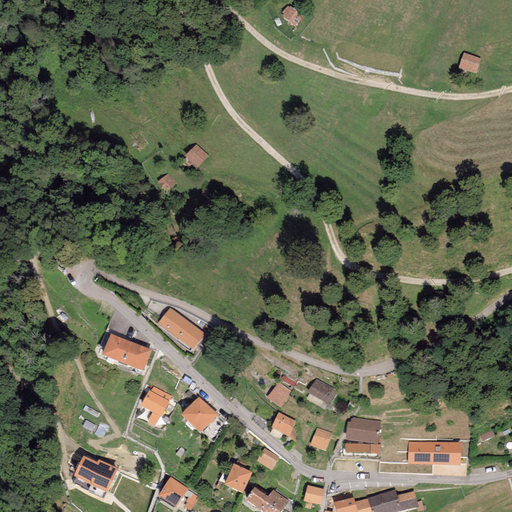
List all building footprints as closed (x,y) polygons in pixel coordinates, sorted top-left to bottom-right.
[(303,16),(291,6),(283,16),(295,26),(303,16)] [(480,59),(464,54),(459,71),(475,76),(480,59)] [(209,156),(195,145),(184,159),(198,170),(209,156)] [(177,184),(168,174),(158,184),(167,193),(177,184)] [(206,335),(170,309),(157,326),(194,353),(206,335)] [(152,352),(111,336),(102,359),(143,375),(152,352)] [(334,389),(316,379),(307,394),(325,404),(334,389)] [(292,392),(278,383),(267,400),(280,409),(292,392)] [(169,403),(150,393),(142,408),(161,418),(169,403)] [(218,417),(199,399),(181,419),(200,436),(218,417)] [(295,424),(280,414),(269,431),(284,441),(295,424)] [(350,423),(348,423),(345,442),(379,445),(382,421),(353,418),(353,420),(351,419),(350,423)] [(332,434),(317,428),(310,446),(325,452),(332,434)] [(460,446),(418,444),(417,465),(459,466),(460,446)] [(380,447),(345,445),(345,455),(380,456),(380,447)] [(281,456),(265,447),(255,463),(271,473),(281,456)] [(118,471),(100,462),(98,466),(84,459),(74,479),(107,494),(118,471)] [(253,474),(234,466),(224,488),(243,496),(253,474)] [(199,496),(171,479),(159,500),(175,509),(185,496),(188,498),(186,502),(187,504),(185,509),(190,511),(199,496)] [(263,491),(256,487),(245,503),(259,511),(280,511),(288,502),(273,491),(268,499),(260,494),(263,491)] [(324,491),(307,487),(304,503),(320,506),(324,491)] [(366,500),(369,511),(409,511),(417,510),(417,511),(421,511),(424,511),(421,503),(416,504),(413,494),(397,498),(395,492),(366,500)] [(369,511),(366,500),(355,503),(354,501),(334,507),(335,511),(369,511)]
